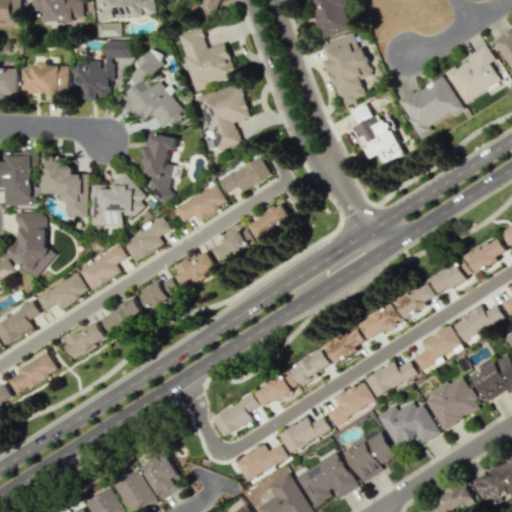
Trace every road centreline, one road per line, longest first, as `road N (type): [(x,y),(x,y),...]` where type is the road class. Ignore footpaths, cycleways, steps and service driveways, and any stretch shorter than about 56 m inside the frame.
road 1 (secondary): [(0,495),(511,166)]
road 2 (secondary): [(511,137),(0,466)]
road 3 (residential): [(224,450),(511,268)]
road 4 (residential): [(0,364),(283,180)]
road 5 (residential): [(266,0),(323,147),(385,247)]
road 6 (residential): [(511,426),(377,511)]
